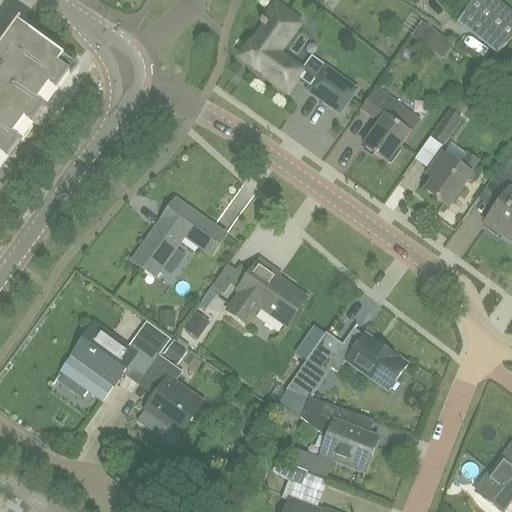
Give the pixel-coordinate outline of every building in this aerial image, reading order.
[(497,56),(511,40),(511,11),(497,0),(472,0),(456,23),(497,56)] [(241,60),(254,70),(276,86),(278,84),(289,92),(298,80),(311,89),(309,92),(340,113),(355,91),(325,70),(317,81),(302,70),(279,54),(292,35),(290,34),(300,21),(275,3),(261,24),(264,27),(241,60)] [(422,26),(412,41),(443,63),(454,48),(422,26)] [(0,172),(56,95),(69,76),(75,68),(64,61),(31,36),(18,27),(0,51),(0,172)] [(310,59),(302,70),(317,81),(325,70),(310,59)] [(363,148),(390,167),(401,151),(411,137),(409,136),(419,121),(376,91),(362,111),(380,124),(363,148)] [(450,113),(458,119),(466,107),(459,101),(450,113)] [(447,142),(461,121),(458,119),(450,113),(432,138),(444,146),(447,142)] [(444,146),(432,138),(415,162),(428,171),(445,147),(444,146)] [(451,145),(443,157),(459,168),(468,156),(451,145)] [(511,156),(510,155),(490,183),(506,194),(508,191),(511,193),(511,156)] [(428,178),(434,182),(426,193),(448,208),(470,176),(469,175),(477,163),(468,156),(459,168),(443,157),(431,173),(428,178)] [(486,188),(478,201),(493,212),(506,194),(490,183),(486,188)] [(506,194),(493,212),(485,224),(486,225),(484,229),(497,238),(499,235),(511,243),(511,193),(508,191),(506,194)] [(155,278),(184,237),(200,249),(212,256),(225,237),(212,228),(176,202),(173,206),(154,233),(133,263),(155,278)] [(251,274),(238,292),(238,293),(240,295),(228,312),(247,325),(255,314),(254,313),(258,307),(286,328),(306,300),(277,279),(270,274),(272,270),(260,261),(251,274)] [(238,292),(251,274),(240,266),(235,273),(226,265),(196,307),(206,314),(216,299),(218,301),(222,296),(224,298),(230,289),(238,293),(238,292)] [(196,315),(183,333),(197,343),(211,325),(196,315)] [(144,378),(159,358),(136,342),(129,352),(107,336),(94,327),(61,373),(92,395),(91,396),(97,401),(102,404),(129,367),(144,378)] [(326,334),(311,356),(332,371),(338,375),(346,362),(389,392),(407,366),(382,348),(376,344),(365,336),(365,337),(353,329),(342,346),(326,334)] [(161,334),(152,347),(162,354),(171,341),(161,334)] [(159,358),(177,371),(189,353),(172,340),(171,341),(162,354),(159,358)] [(286,391),(312,400),(332,371),(311,356),(286,391)] [(177,371),(159,358),(144,378),(160,390),(154,399),(145,411),(181,436),(203,405),(176,385),(184,375),(177,371)] [(279,402),(304,421),(312,400),(286,391),(279,402)] [(348,428),(353,414),(312,400),(304,421),(327,439),(322,452),(336,457),(334,462),(365,474),(375,449),(378,440),(370,437),(348,428)] [(348,428),(370,437),(376,422),(353,414),(348,428)] [(500,511),(505,511),(511,502),(511,446),(492,473),(476,494),(500,511)] [(327,485),(333,466),(283,447),(276,466),(306,477),(327,485)] [(272,474),(288,482),(301,490),(306,477),(276,466),(272,474)] [(280,502),(288,505),(290,501),(317,511),(327,485),(306,477),(301,490),(288,482),(280,502)] [(319,511),(317,511),(290,501),(288,505),(285,511),(319,511)]
